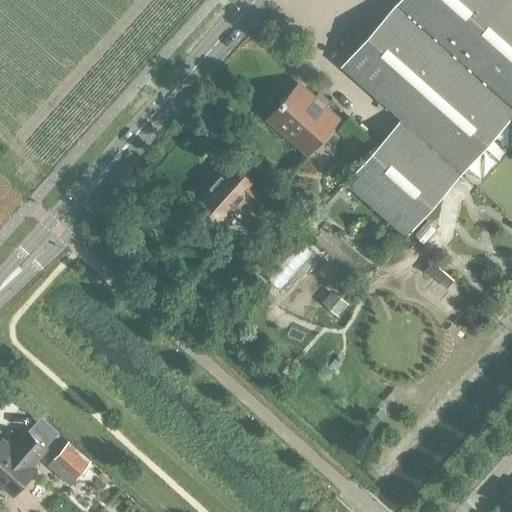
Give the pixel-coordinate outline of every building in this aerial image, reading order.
[(511,0),(397,0),(395,3),(511,106),(511,0)] [(406,233),(511,113),(511,106),(395,3),(342,63),(403,116),(347,180),(406,233)] [(306,148),(335,116),(301,85),(288,99),(286,97),(282,102),(284,103),(272,117),(306,148)] [(253,203),(265,189),(233,160),(220,174),(222,175),(214,184),(212,183),(198,198),(209,208),(206,211),(211,215),(213,213),(225,223),(247,198),(253,203)] [(302,221),(311,211),(298,198),(289,209),(302,221)] [(424,241),(436,227),(427,219),(414,233),(424,241)] [(282,289),(313,252),(294,236),(263,273),(282,289)] [(446,285),(454,275),(433,258),(423,270),(426,272),(428,270),(446,285)] [(334,308),(345,296),(334,287),(324,298),(334,308)] [(335,369),(341,363),(335,358),(329,364),(335,369)] [(377,419),(384,412),(380,408),(373,414),(377,419)] [(0,483),(3,483),(14,493),(35,468),(30,464),(46,446),(27,429),(15,442),(16,443),(12,448),(1,438),(0,439),(0,483)] [(90,461),(67,441),(48,462),(71,482),(90,461)] [(107,480),(110,477),(102,470),(99,474),(107,480)] [(511,511),(511,486),(499,501),(500,502),(502,500),(511,509),(511,511)]
